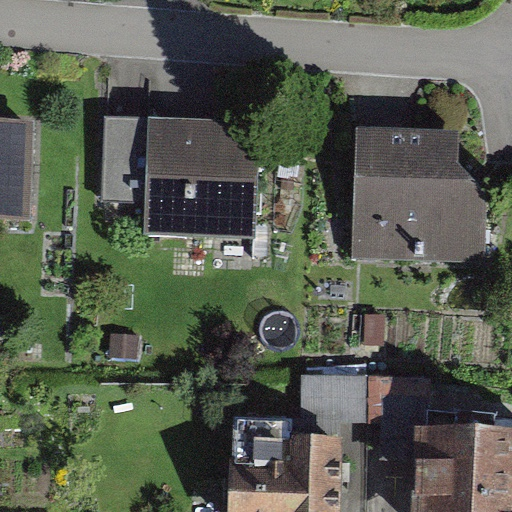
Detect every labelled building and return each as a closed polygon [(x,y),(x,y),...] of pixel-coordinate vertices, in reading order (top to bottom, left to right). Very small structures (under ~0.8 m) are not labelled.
[(60,111),(0,107),(0,228),(52,231),(60,111)] [(272,243),(270,126),(155,129),(158,246),(272,243)] [(490,151),(371,145),(365,267),(484,272),(490,151)] [(368,418),(371,373),(313,369),(310,414),(368,418)] [(432,511),(511,511),(511,423),(435,421),(432,511)] [(379,511),(381,446),(245,442),(243,511),(379,511)]
